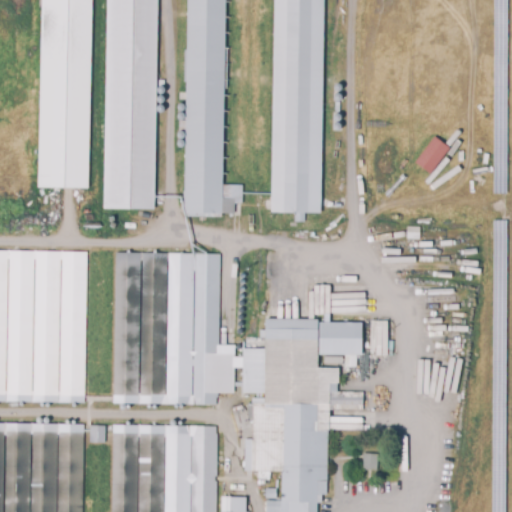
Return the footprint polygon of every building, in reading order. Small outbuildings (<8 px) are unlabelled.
[(89,0),(85,189),(36,188),(40,0),(89,0)] [(155,0),(104,0),(102,208),(152,209),(155,0)] [(222,216),(186,216),(186,212),(184,212),(187,0),(225,0),(223,184),(242,185),(242,203),(234,203),(234,213),(222,212),(222,216)] [(272,0),(323,0),(320,215),(305,215),(304,224),(294,223),(294,214),(269,214),(272,0)] [(412,162),(428,174),(448,148),(432,136),(412,162)] [(85,401),(0,400),(0,251),(87,253),(85,401)] [(216,403),(114,402),(116,253),(220,254),(218,397),(216,397),(216,403)] [(308,511),(289,511),(289,501),(282,501),(282,472),(270,472),(270,479),(258,479),(258,472),(252,472),(252,418),(248,418),(248,403),(252,403),(252,398),(265,398),(265,329),(317,329),(317,368),(338,368),(338,383),(329,383),(329,430),(327,431),(327,494),(321,494),(321,502),(308,502),(308,511)] [(81,511),(0,511),(0,423),(83,425),(81,511)] [(113,511),(115,423),(217,425),(217,511),(113,511)] [(103,426),(88,426),(88,442),(103,442),(103,426)] [(377,470),(363,469),(364,453),(378,454),(377,470)] [(249,510),(249,511),(222,511),(220,511),(220,496),(246,496),(246,510),(249,510)]
